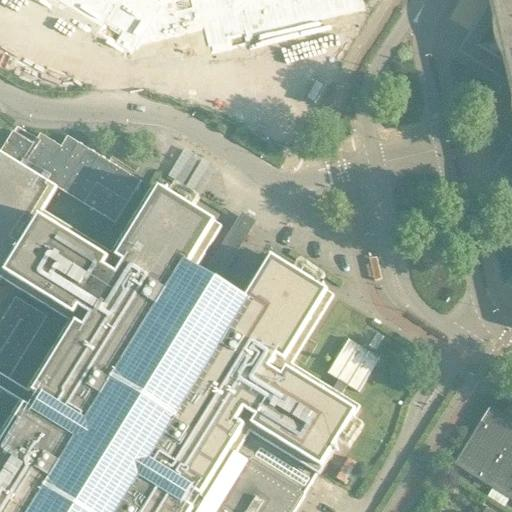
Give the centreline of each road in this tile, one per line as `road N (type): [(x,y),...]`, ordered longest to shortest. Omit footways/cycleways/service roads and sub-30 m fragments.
road 1 (unclassified): [(375,163),(286,182),(166,117),(60,108),(0,89)]
road 2 (tertiary): [(375,163),(404,288),(417,306),(511,367)]
road 3 (tertiary): [(511,342),(475,289),(441,147)]
road 4 (tertiary): [(426,0),(405,19),(363,96),(375,163)]
road 5 (tertiary): [(441,147),(420,52),(426,0)]
